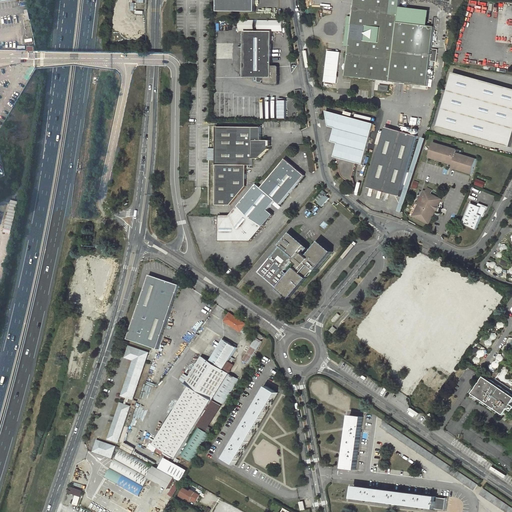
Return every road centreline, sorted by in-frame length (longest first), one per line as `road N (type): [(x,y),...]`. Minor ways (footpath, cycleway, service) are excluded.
road 1 (motorway): [(0,458),(56,227),(89,0)]
road 2 (motorway): [(69,22),(46,182),(0,390)]
road 3 (secondary): [(136,234),(51,511)]
road 4 (unclassified): [(392,227),(325,177),(292,0)]
road 5 (unclassified): [(180,261),(177,69),(167,59),(123,58)]
road 6 (secondary): [(156,0),(136,234)]
road 7 (unclassified): [(318,361),(511,491)]
road 8 (unclassified): [(123,58),(125,86),(101,200),(136,234)]
road 9 (unknown): [(324,170),(245,249),(230,251),(182,223)]
road 10 (unclassified): [(392,227),(458,254),(484,246),(511,198)]
road 11 (tertiary): [(296,370),(322,511)]
road 12 (unclassified): [(310,334),(392,227)]
road 13 (tertiary): [(180,261),(288,338)]
road 14 (unclassified): [(123,58),(0,58)]
